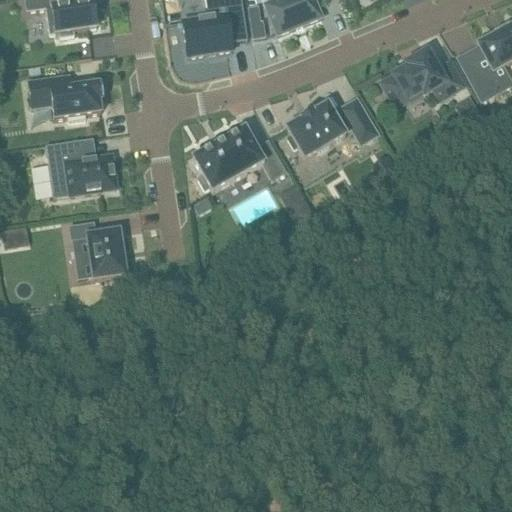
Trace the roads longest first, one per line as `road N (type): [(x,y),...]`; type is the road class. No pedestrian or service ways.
road 1 (residential): [(153,113),(253,91),(473,0)]
road 2 (residential): [(153,113),(172,242)]
